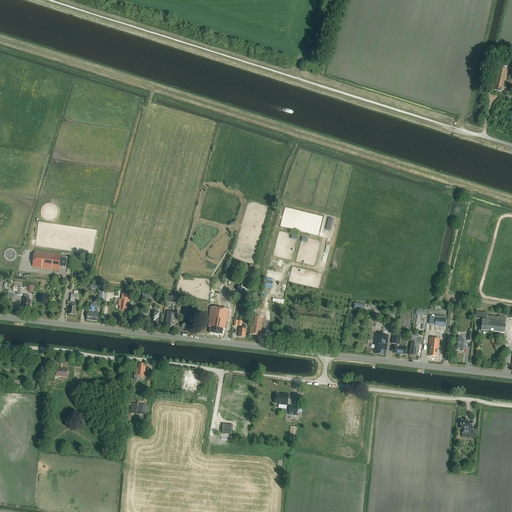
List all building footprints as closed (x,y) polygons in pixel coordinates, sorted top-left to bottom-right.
[(506,88),(506,84),(505,84),(506,80),(507,80),(509,69),(497,66),(491,90),(500,92),(501,90),(503,90),(504,88),(506,88)] [(332,231),(335,219),(330,218),(327,229),(332,231)] [(35,252),(33,267),(59,271),(59,267),(66,268),(67,259),(60,259),(61,257),(56,256),(56,255),(35,252)] [(250,266),(248,272),(256,274),(257,268),(250,266)] [(249,291),(250,286),(244,285),(244,286),(242,286),(241,289),(239,288),(237,295),(242,296),(243,295),(244,295),(246,290),(249,291)] [(153,302),(154,294),(143,292),(142,300),(153,302)] [(119,300),(118,306),(121,306),(120,310),(126,311),(127,302),(128,302),(129,298),(130,298),(130,295),(123,294),(122,301),(119,300)] [(68,302),(67,306),(69,306),(68,310),(69,310),(68,315),(75,316),(76,307),(75,307),(76,303),(78,303),(79,296),(78,295),(73,295),(71,295),(70,302),(68,302)] [(87,316),(87,320),(97,322),(98,313),(94,312),(94,308),(98,309),(99,303),(94,303),(94,304),(91,304),(90,308),(91,308),(91,312),(88,311),(88,312),(86,312),(85,315),(87,316)] [(354,309),(364,312),(366,305),(356,303),(354,309)] [(211,308),(208,321),(210,321),(209,327),(210,327),(209,334),(222,336),(223,329),(226,330),(229,310),(211,308)] [(427,317),(428,310),(417,308),(415,323),(420,324),(421,316),(427,317)] [(167,312),(165,323),(166,324),(166,329),(174,330),(174,325),(175,325),(177,313),(167,312)] [(153,313),(152,322),(153,322),(152,328),(158,329),(159,324),(160,325),(161,320),(163,320),(163,314),(153,313)] [(477,313),(476,319),(482,320),(481,331),(483,331),(483,333),(488,333),(488,332),(493,332),(494,317),(487,316),(487,314),(477,313)] [(251,316),(249,335),(258,335),(258,333),(261,334),(263,317),(251,316)] [(435,326),(445,327),(446,317),(436,316),(435,326)] [(494,317),(493,332),(504,333),(505,323),(498,322),(498,317),(494,317)] [(239,329),(238,337),(245,338),(246,326),(243,326),(243,329),(239,329)] [(376,334),(374,352),(375,352),(375,354),(385,355),(385,351),(386,351),(388,336),(376,334)] [(392,344),(395,345),(394,354),(406,355),(407,346),(400,346),(399,346),(401,336),(394,334),(392,342),(392,344)] [(412,336),(409,355),(416,356),(417,351),(418,351),(419,345),(422,345),(423,339),(420,339),(420,337),(412,336)] [(430,348),(429,357),(436,358),(437,348),(438,348),(440,339),(430,338),(429,347),(430,348)] [(457,339),(455,351),(460,352),(464,352),(465,341),(462,340),(462,339),(457,339)] [(136,377),(144,378),(145,367),(144,366),(144,365),(139,364),(138,370),(137,369),(136,377)] [(170,371),(169,377),(187,379),(186,384),(187,384),(187,383),(196,385),(197,385),(198,374),(197,374),(197,375),(195,374),(195,371),(189,370),(188,374),(185,373),(182,373),(170,372),(171,371),(170,371)] [(287,406),(288,395),(284,394),(284,396),(276,395),(275,403),(279,404),(287,406)] [(349,413),(357,414),(359,402),(350,401),(349,413)] [(136,415),(136,411),(139,411),(139,415),(144,415),(145,405),(132,404),(131,414),(136,415)] [(296,416),(297,408),(289,407),(288,415),(296,416)] [(465,421),(461,421),(460,429),(462,429),(462,433),(470,434),(470,430),(472,430),(473,422),(469,421),(465,421)] [(231,434),(232,425),(222,424),(221,433),(231,434)]
